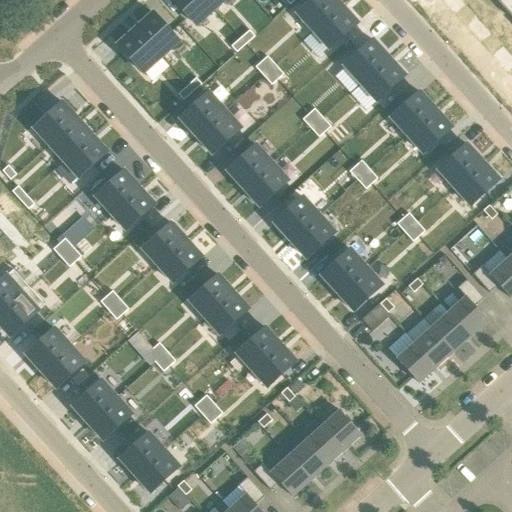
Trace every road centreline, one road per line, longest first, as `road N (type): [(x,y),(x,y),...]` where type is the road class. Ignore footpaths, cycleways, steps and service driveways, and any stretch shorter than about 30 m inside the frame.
road 1 (residential): [(434,454),(53,39)]
road 2 (residential): [(391,0),(511,135)]
road 3 (residential): [(115,511),(0,385)]
